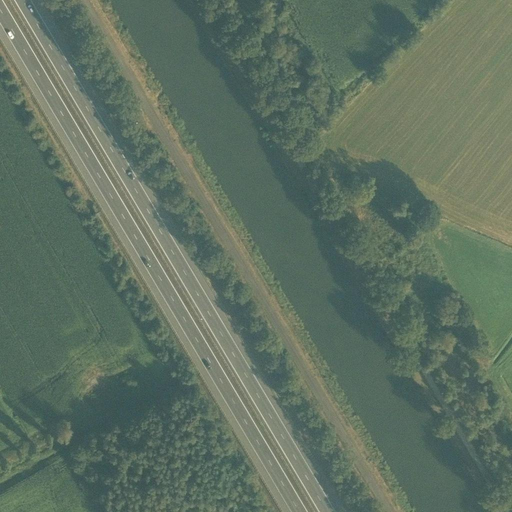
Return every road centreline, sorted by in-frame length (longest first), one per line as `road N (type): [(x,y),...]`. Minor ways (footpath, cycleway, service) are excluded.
road 1 (track): [(196,0),(506,511)]
road 2 (motorway): [(328,511),(22,0)]
road 3 (unclassified): [(396,511),(92,0)]
road 4 (motorway): [(0,9),(299,511)]
